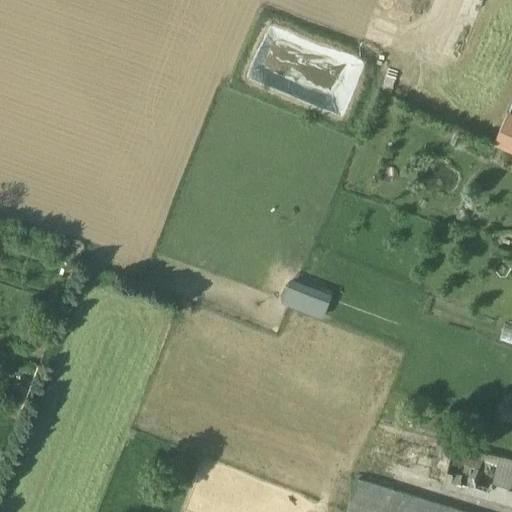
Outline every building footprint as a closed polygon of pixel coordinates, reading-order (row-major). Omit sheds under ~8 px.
[(511,112),(509,111),(508,112),(494,142),(511,151),(511,112)] [(458,142),(462,131),(456,129),(452,139),(458,142)] [(280,298),(306,310),(315,290),(289,279),(280,298)] [(511,418),(511,402),(504,400),(500,417),(511,418)] [(511,458),(456,443),(444,484),(511,503),(511,458)] [(465,511),(358,479),(347,511),(465,511)]
